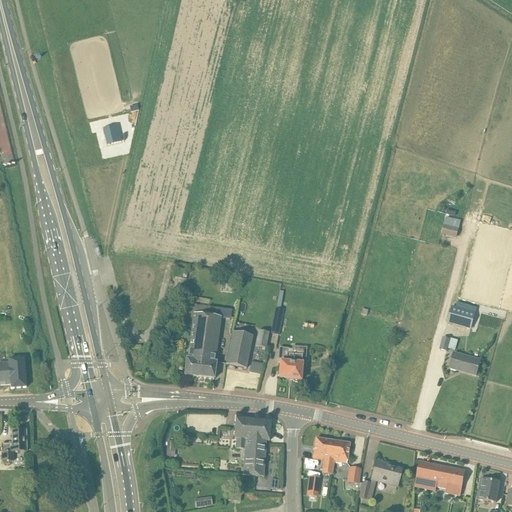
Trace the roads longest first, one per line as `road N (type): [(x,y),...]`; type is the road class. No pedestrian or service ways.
road 1 (primary): [(107,391),(47,152),(3,16)]
road 2 (primary): [(3,16),(82,365)]
road 3 (secondary): [(511,465),(295,410)]
